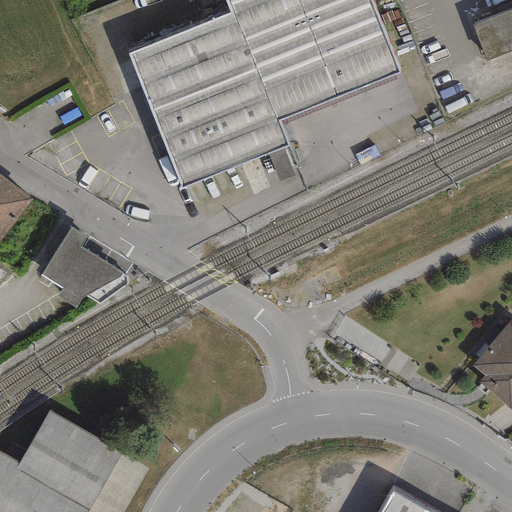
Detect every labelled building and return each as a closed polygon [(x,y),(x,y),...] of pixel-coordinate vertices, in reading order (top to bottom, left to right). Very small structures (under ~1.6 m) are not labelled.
[(226,0),(231,13),(128,54),(182,188),(287,146),(277,121),(400,71),(371,0),(226,0)] [(511,8),(473,24),(486,62),(511,51),(511,8)] [(0,239),(33,194),(0,169),(0,239)] [(92,232),(75,222),(47,272),(66,283),(59,295),(81,308),(88,296),(101,304),(134,281),(130,269),(85,244),(92,232)] [(511,320),(474,365),(490,379),(484,386),(511,410),(511,320)] [(0,511),(90,511),(126,447),(53,407),(23,460),(0,448),(0,511)] [(426,511),(392,492),(380,511),(426,511)]
